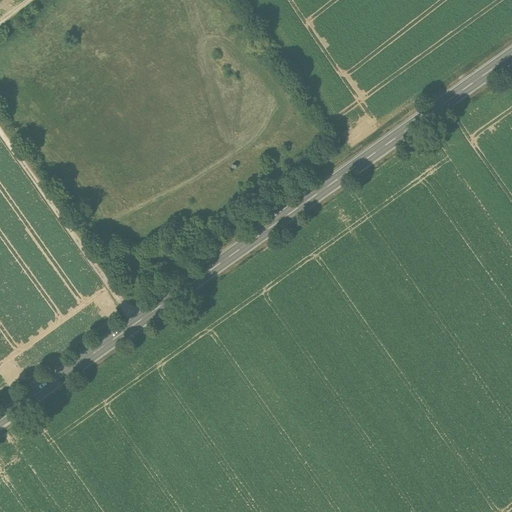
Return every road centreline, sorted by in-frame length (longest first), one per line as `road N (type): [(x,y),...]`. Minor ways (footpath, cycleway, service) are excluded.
road 1 (secondary): [(511,56),(0,421)]
road 2 (track): [(137,324),(0,136)]
